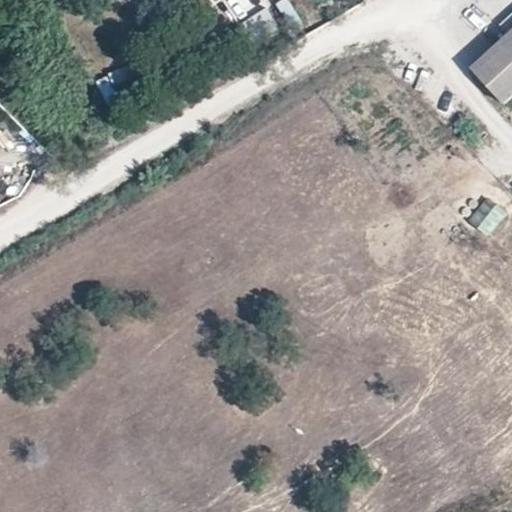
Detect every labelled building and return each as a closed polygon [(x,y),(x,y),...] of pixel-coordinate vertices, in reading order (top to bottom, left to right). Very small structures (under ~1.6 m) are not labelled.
[(288,0),(284,0),(277,4),(290,29),(301,23),(288,0)] [(267,10),(243,22),(254,43),(278,30),(267,10)] [(511,39),(475,73),(511,113),(511,39)] [(136,64),(98,82),(110,105),(147,87),(136,64)] [(433,238),(410,249),(422,276),(445,265),(433,238)]
